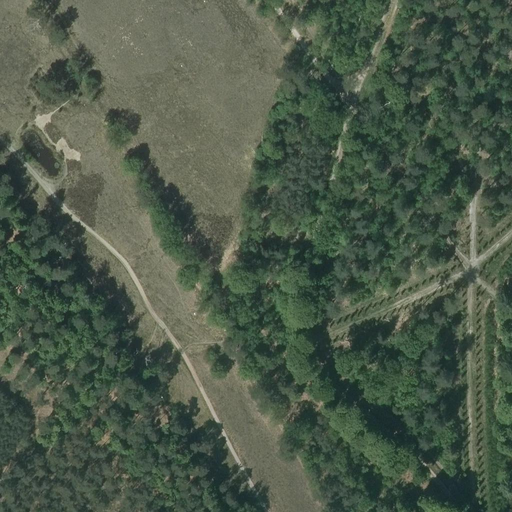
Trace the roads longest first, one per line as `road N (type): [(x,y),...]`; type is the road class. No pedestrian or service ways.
road 1 (unknown): [(472,511),(419,440),(344,378),(316,330),(320,266),(397,0)]
road 2 (track): [(511,52),(478,150),(472,206),(472,492),(464,511)]
road 3 (track): [(308,286),(307,330),(318,365),(463,511)]
road 4 (track): [(309,343),(468,272),(511,233)]
road 5 (track): [(468,269),(352,106)]
road 6 (track): [(352,106),(308,286)]
road 7 (track): [(269,0),(352,106)]
road 8 (unknown): [(287,0),(338,70),(361,69),(377,55)]
